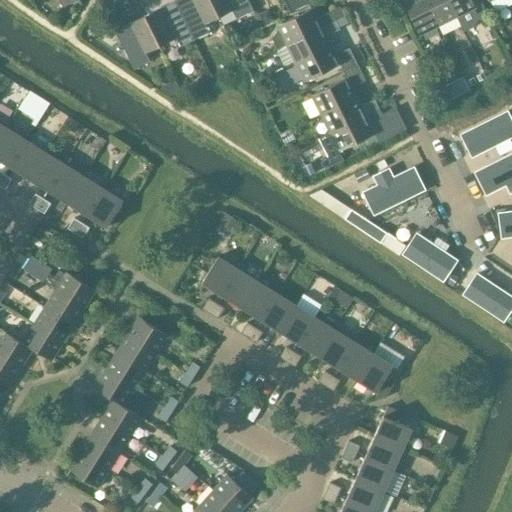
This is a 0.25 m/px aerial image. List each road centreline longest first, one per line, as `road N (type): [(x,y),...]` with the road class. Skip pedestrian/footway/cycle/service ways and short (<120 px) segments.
road 1 (residential): [(469,222),(354,0)]
road 2 (residential): [(315,475),(199,406),(233,347)]
road 3 (residential): [(233,347),(345,414),(315,475)]
